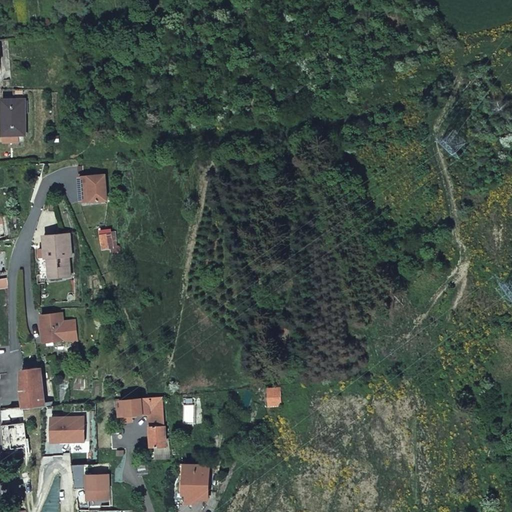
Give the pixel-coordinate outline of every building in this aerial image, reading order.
[(91,24),(78,25),(79,33),(91,32),(91,24)] [(14,100),(3,100),(3,135),(25,135),(25,100),(21,100),(14,100)] [(45,163),(38,164),(32,181),(40,184),(45,163)] [(80,177),(81,203),(107,202),(106,176),(80,177)] [(102,252),(117,250),(115,237),(111,237),(111,232),(106,233),(106,232),(99,233),(102,252)] [(43,236),(43,249),(43,259),(46,259),(47,279),(67,278),(67,258),(70,258),(69,236),(43,236)] [(43,259),(43,249),(39,249),(40,279),(47,279),(46,259),(43,259)] [(0,279),(0,288),(6,287),(8,278),(0,279)] [(69,341),(66,314),(44,317),(48,344),(69,341)] [(25,408),(44,407),(43,369),(23,369),(24,390),(25,408)] [(447,373),(439,377),(444,387),(452,383),(447,373)] [(280,387),(267,388),(268,407),(282,406),(280,387)] [(61,405),(68,405),(67,392),(60,392),(61,405)] [(143,398),(144,413),(150,412),(151,447),(155,447),(166,447),(165,438),(163,396),(143,398)] [(143,398),(120,400),(121,415),(144,413),(143,398)] [(155,460),(169,460),(168,438),(165,438),(166,447),(155,447),(155,460)] [(149,474),(148,460),(133,459),(137,477),(149,474)] [(185,464),(185,470),(184,494),(188,494),(188,502),(197,503),(197,499),(208,499),(209,465),(185,464)]
